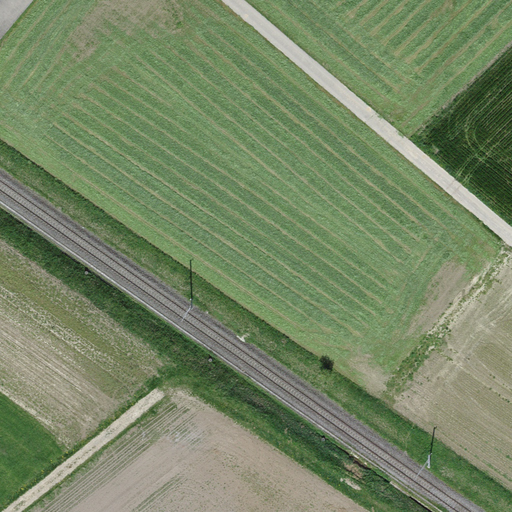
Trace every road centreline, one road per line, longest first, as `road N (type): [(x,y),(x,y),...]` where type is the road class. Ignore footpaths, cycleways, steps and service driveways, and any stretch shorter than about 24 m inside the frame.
road 1 (track): [(13,511),(187,374),(395,511)]
road 2 (residential): [(262,0),(511,211)]
